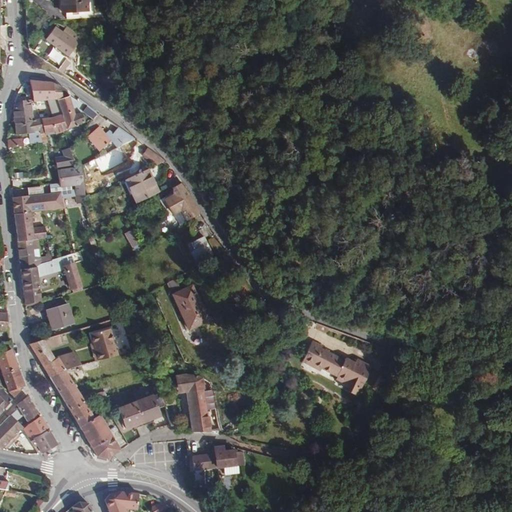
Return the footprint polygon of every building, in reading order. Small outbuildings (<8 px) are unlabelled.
[(60,0),(61,12),(66,12),(66,19),(95,17),(94,10),(87,11),(86,0),(60,0)] [(72,51),(77,44),(70,38),(73,33),(66,28),(62,33),(55,27),(46,39),(69,56),(72,51)] [(78,43),(77,44),(72,51),(76,55),(82,46),(78,43)] [(62,72),(68,62),(63,59),(57,69),(62,72)] [(51,82),(29,80),(33,101),(34,102),(36,102),(48,100),(57,99),(65,98),(61,87),(51,82)] [(70,113),(63,115),(67,130),(68,129),(69,132),(79,128),(78,124),(84,122),(81,113),(75,115),(70,96),(65,98),(70,113)] [(48,100),(49,103),(53,117),(63,115),(57,99),(48,100)] [(16,102),(18,122),(32,120),(31,105),(28,101),(16,102)] [(88,105),(83,112),(93,119),(98,113),(88,105)] [(63,115),(53,117),(52,118),(43,119),(45,127),(39,129),(40,134),(54,131),(55,134),(63,131),(67,130),(63,115)] [(32,120),(18,122),(19,129),(19,135),(27,134),(31,134),(31,136),(40,134),(39,129),(45,127),(43,119),(32,120)] [(109,124),(100,134),(109,142),(115,148),(132,140),(135,139),(116,122),(112,127),(109,124)] [(100,134),(97,126),(83,138),(97,153),(109,142),(100,134)] [(31,134),(27,134),(29,144),(41,143),(40,134),(31,136),(31,134)] [(23,146),(23,139),(8,141),(8,148),(23,146)] [(62,150),(64,156),(55,158),(56,164),(53,165),(54,169),(57,167),(75,164),(70,148),(62,150)] [(148,149),(143,156),(156,165),(165,161),(148,149)] [(78,167),(55,170),(59,183),(60,189),(79,186),(83,176),(78,167)] [(147,169),(125,180),(136,203),(158,192),(147,169)] [(179,210),(187,220),(200,213),(190,195),(190,196),(182,182),(166,191),(169,195),(160,201),(170,216),(179,210)] [(50,192),(50,190),(49,184),(39,186),(40,193),(50,192)] [(60,192),(13,199),(17,241),(18,241),(33,240),(46,238),(44,225),(32,227),(30,212),(63,207),(60,192)] [(180,224),(176,217),(161,227),(165,234),(180,224)] [(191,252),(195,261),(211,253),(203,237),(192,242),(195,250),(191,252)] [(18,241),(17,241),(20,269),(35,266),(37,266),(36,261),(33,240),(18,241)] [(137,253),(144,249),(141,243),(134,247),(137,253)] [(37,266),(46,262),(52,261),(50,256),(36,261),(37,266)] [(46,262),(37,266),(35,266),(20,269),(25,304),(41,301),(39,288),(49,286),(46,262)] [(64,266),(72,289),(81,286),(74,263),(64,266)] [(167,283),(172,294),(188,330),(207,321),(191,286),(180,291),(174,279),(167,283)] [(53,330),(73,324),(67,304),(47,310),(53,330)] [(118,353),(111,328),(90,333),(96,358),(118,353)] [(49,376),(65,371),(85,365),(80,356),(62,362),(58,356),(53,357),(43,339),(30,344),(49,376)] [(337,376),(361,388),(372,367),(357,359),(355,363),(345,358),(344,361),(321,349),(322,347),(312,341),(302,361),(312,366),(313,364),(321,368),(337,376)] [(0,372),(1,374),(18,367),(9,349),(0,353),(0,372)] [(1,374),(9,392),(10,391),(14,397),(20,390),(19,388),(24,386),(18,367),(1,374)] [(85,404),(65,371),(49,376),(57,390),(70,411),(85,404)] [(179,393),(187,391),(185,375),(176,376),(179,393)] [(185,375),(187,391),(193,431),(221,431),(213,379),(185,375)] [(357,396),(361,388),(337,376),(336,378),(345,383),(342,388),(357,396)] [(0,387),(0,384),(3,383),(0,379),(0,413),(3,410),(11,400),(0,387)] [(119,409),(126,429),(160,416),(158,409),(165,406),(160,394),(119,409)] [(17,405),(19,408),(27,421),(38,413),(28,396),(17,405)] [(94,418),(85,404),(70,411),(79,426),(94,418)] [(94,418),(79,426),(97,455),(107,458),(120,450),(102,419),(110,414),(108,410),(94,418)] [(10,415),(0,425),(0,449),(0,450),(1,449),(21,428),(10,415)] [(23,430),(30,440),(48,430),(40,417),(29,423),(23,430)] [(48,430),(30,440),(39,455),(57,445),(48,430)] [(215,454),(216,468),(243,464),(242,452),(239,452),(234,452),(233,448),(223,448),(223,447),(214,448),(215,454)] [(216,468),(215,454),(192,456),(193,470),(216,468)] [(134,510),(135,494),(103,493),(97,502),(102,511),(124,511),(123,510),(134,510)] [(42,497),(35,505),(38,506),(45,498),(42,497)] [(67,511),(91,511),(88,504),(79,502),(67,511)]
